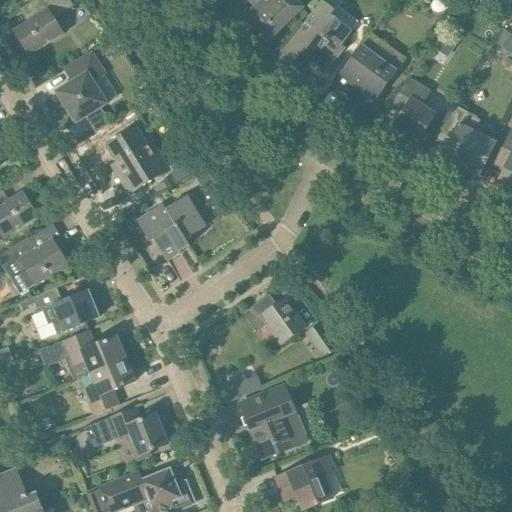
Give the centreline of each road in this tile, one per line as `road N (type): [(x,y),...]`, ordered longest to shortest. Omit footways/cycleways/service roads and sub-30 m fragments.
road 1 (residential): [(162,330),(0,76)]
road 2 (residential): [(162,330),(281,240),(326,151)]
road 3 (residential): [(326,151),(267,121),(205,64),(160,0)]
road 4 (residential): [(511,247),(326,151)]
road 5 (residential): [(233,511),(162,330)]
